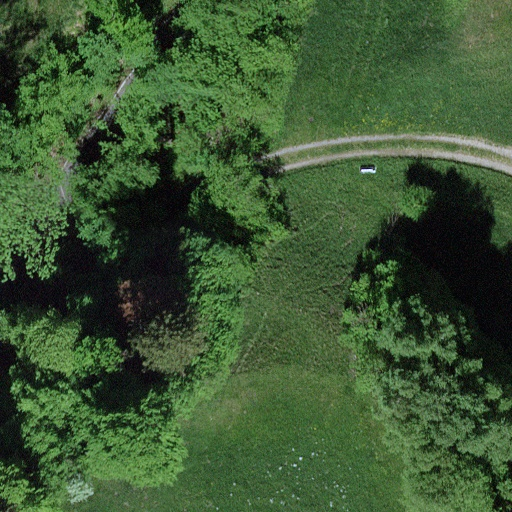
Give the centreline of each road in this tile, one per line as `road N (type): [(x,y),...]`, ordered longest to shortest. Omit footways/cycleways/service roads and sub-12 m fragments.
road 1 (track): [(0,283),(20,262),(250,167),(385,142),(477,150),(511,163)]
road 2 (track): [(0,260),(188,0)]
